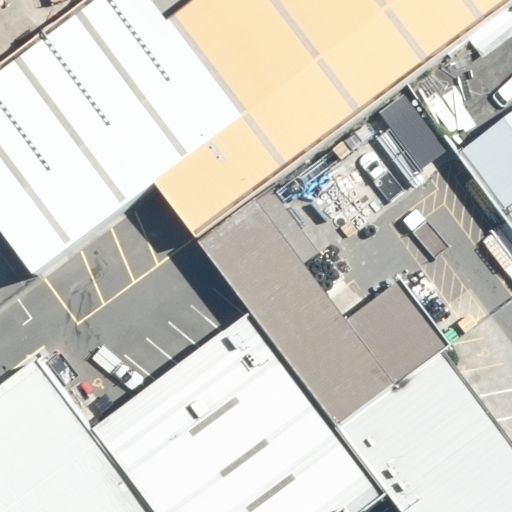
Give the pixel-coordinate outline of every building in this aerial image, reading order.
[(135,0),(55,0),(0,41),(0,258),(11,274),(135,181),(170,227),(225,187),(475,0),(155,0),(142,10),(135,0)] [(511,82),(431,143),(511,250),(511,82)] [(225,187),(170,227),(384,511),(511,511),(511,472),(362,274),(316,308),(225,187)] [(167,294),(138,256),(50,322),(79,360),(167,294)] [(282,511),(337,472),(212,306),(65,417),(136,511),(282,511)] [(136,511),(65,417),(8,342),(0,347),(0,511),(136,511)]
